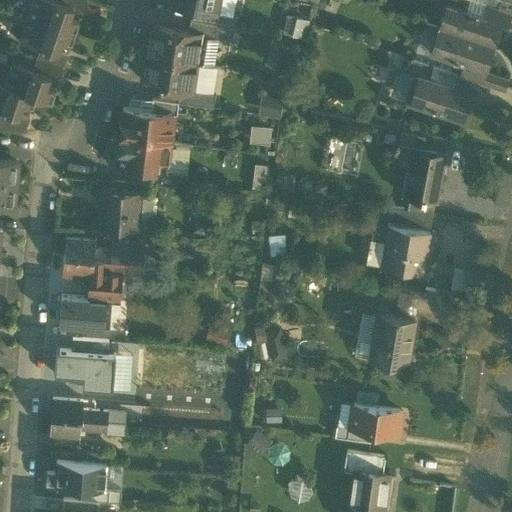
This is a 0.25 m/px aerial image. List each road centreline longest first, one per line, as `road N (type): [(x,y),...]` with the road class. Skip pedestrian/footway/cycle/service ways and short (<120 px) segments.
road 1 (residential): [(132,0),(92,115),(43,171),(17,511)]
road 2 (residential): [(479,511),(496,485),(511,348)]
